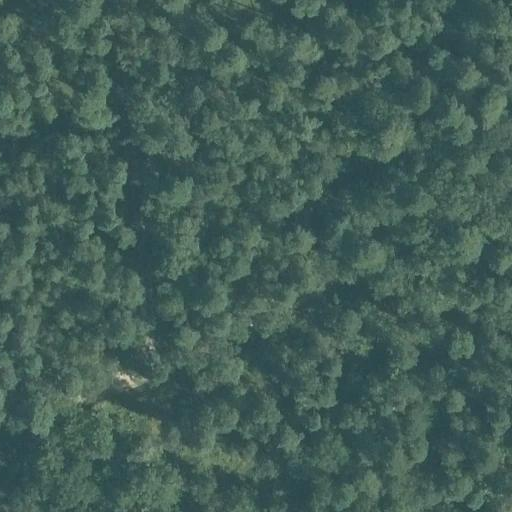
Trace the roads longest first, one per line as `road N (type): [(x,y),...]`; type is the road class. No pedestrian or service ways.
road 1 (track): [(0,417),(164,372),(247,336),(511,190)]
road 2 (track): [(101,0),(164,372)]
